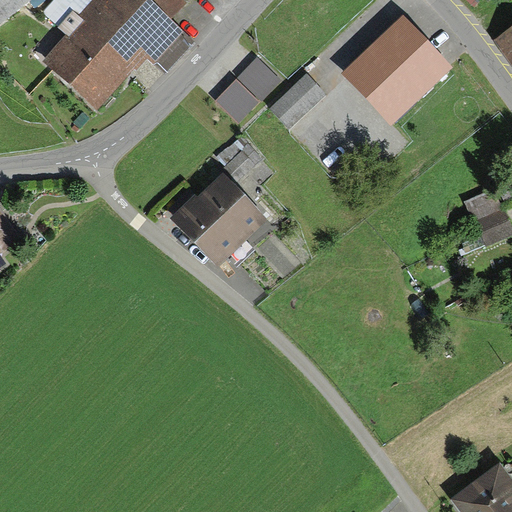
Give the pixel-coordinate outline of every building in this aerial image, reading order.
[(0,0),(0,24),(28,0),(0,0)] [(165,74),(196,41),(172,19),(188,3),(184,0),(50,0),(40,11),(69,37),(46,61),(97,108),(133,69),(136,71),(148,58),(165,74)] [(392,124),(453,65),(403,14),(373,44),(343,72),(392,124)] [(511,28),(496,39),(511,61),(511,28)] [(218,101),(239,123),(280,81),(258,60),(218,101)] [(287,129),(323,94),(303,74),(267,109),(287,129)] [(237,180),(262,159),(243,136),(217,157),(237,180)] [(252,245),(272,226),(222,175),(200,197),(196,192),(169,217),(220,270),(249,242),(252,245)] [(485,247),(511,235),(511,226),(495,189),(465,202),(485,247)] [(0,265),(0,266),(0,265),(0,250),(18,237),(0,212),(0,265)] [(464,511),(511,511),(509,510),(511,507),(511,490),(495,468),(454,499),(464,511)]
